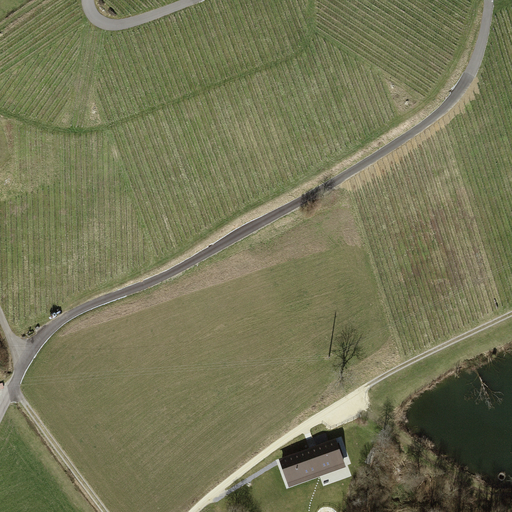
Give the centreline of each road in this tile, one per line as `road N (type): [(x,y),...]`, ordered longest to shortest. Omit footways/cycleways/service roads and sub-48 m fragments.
road 1 (unclassified): [(22,365),(64,317),(194,259),(341,177),(440,110),(472,70),(488,0)]
road 2 (unclassified): [(194,511),(352,394),(511,310)]
road 3 (track): [(494,496),(366,412),(352,394)]
road 4 (track): [(105,511),(10,387)]
road 5 (unclassified): [(193,0),(122,24),(95,17),(89,0)]
